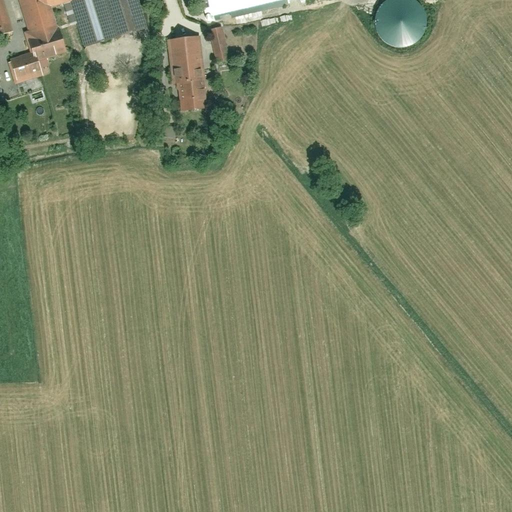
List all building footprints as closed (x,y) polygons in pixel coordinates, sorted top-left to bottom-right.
[(0,0),(0,40),(17,36),(6,0),(0,0)] [(33,42),(40,65),(74,55),(67,32),(60,34),(54,12),(76,5),(91,51),(121,41),(121,40),(154,30),(145,0),(23,0),(36,41),(33,42)] [(212,0),(216,16),(286,0),(212,0)] [(212,33),(217,66),(231,64),(226,30),(212,33)] [(169,44),(177,115),(209,111),(201,41),(169,44)]
